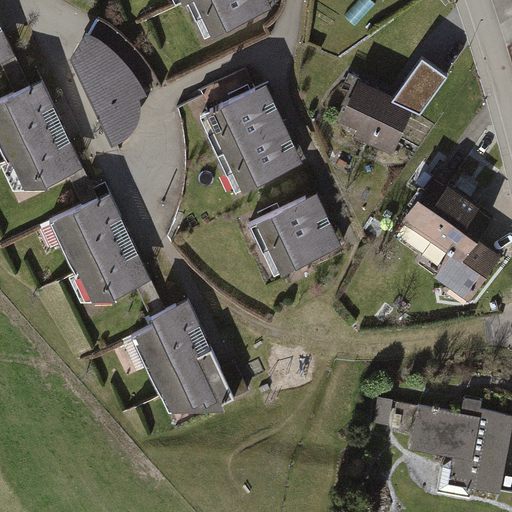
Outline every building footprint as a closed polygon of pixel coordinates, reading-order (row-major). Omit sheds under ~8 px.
[(176,0),(178,3),(187,1),(207,40),(274,7),(270,0),(176,0)] [(92,24),(89,29),(97,35),(110,45),(120,54),(128,64),(135,72),(141,82),(147,93),(161,85),(155,76),(150,68),(144,58),(138,50),(131,43),(123,35),(116,29),(106,22),(96,16),(92,24)] [(86,27),(70,54),(112,144),(121,140),(126,136),(131,131),(135,126),(138,120),(140,114),(141,108),(141,103),(140,96),(147,93),(141,82),(135,72),(128,64),(120,54),(110,45),(97,35),(89,29),(86,27)] [(0,34),(0,66),(13,60),(0,34)] [(414,101),(359,76),(338,122),(394,147),(414,101)] [(304,158),(267,79),(205,108),(242,187),(304,158)] [(84,173),(36,82),(0,100),(0,157),(19,195),(44,193),(84,173)] [(489,217),(431,179),(399,226),(445,256),(429,281),(466,305),(496,260),(471,244),(489,217)] [(318,191),(255,219),(278,270),(340,242),(318,191)] [(107,195),(46,224),(85,305),(108,304),(150,284),(107,195)] [(214,378),(183,308),(147,324),(150,332),(130,341),(164,417),(220,416),(216,407),(245,394),(234,369),(214,378)] [(378,395),(373,421),(389,424),(394,398),(378,395)] [(462,411),(418,403),(410,447),(453,455),(448,482),(500,492),(511,428),(511,412),(481,407),(482,399),(464,396),(462,411)]
